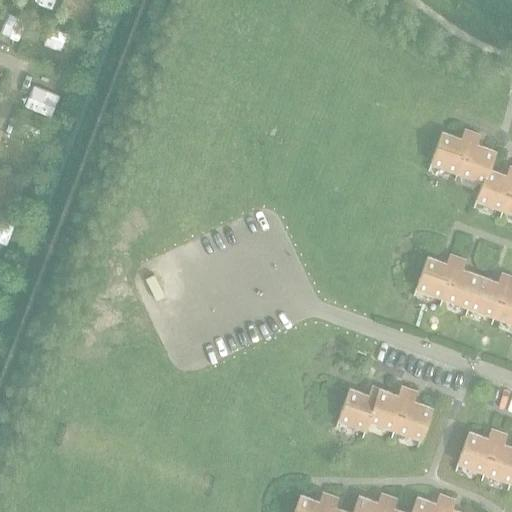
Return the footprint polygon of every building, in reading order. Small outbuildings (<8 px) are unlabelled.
[(455,172),(470,131),(463,128),(460,138),(440,131),(429,162),(455,172)] [(486,168),(487,168),(493,150),(474,143),(478,134),(470,131),(455,172),(481,181),(486,168)] [(501,209),(511,177),(511,166),(508,165),(505,175),(487,168),(486,168),(481,181),(474,199),(501,209)] [(511,177),(501,209),(511,212),(511,177)] [(441,297),(456,256),(448,253),(445,263),(426,256),(414,287),(441,297)] [(467,306),(478,275),(459,268),(463,259),(456,256),(441,297),(467,306)] [(492,315),(507,275),(500,272),(496,281),(478,275),(467,306),(492,315)] [(511,287),(511,283),(511,276),(507,275),(492,315),(511,322),(511,287)] [(367,419),(378,388),(371,385),(367,395),(348,388),(337,419),(364,429),(367,420),(367,419)] [(393,429),(407,388),(400,385),(397,395),(378,388),(367,419),(367,420),(393,429)] [(407,388),(393,429),(419,438),(430,407),(411,400),(415,391),(407,388)] [(482,472),(497,431),(490,428),(486,438),(467,431),(456,462),(482,472)] [(511,471),(511,446),(501,443),(504,434),(497,431),(482,472),(509,481),(511,472),(511,471),(511,472),(511,471)] [(322,511),(329,494),(321,492),(318,501),(299,494),(292,511),(322,511)] [(380,511),(387,495),(380,492),(376,502),(357,495),(350,511),(380,511)] [(439,511),(445,496),(438,493),(435,503),(416,496),(409,511),(439,511)] [(348,511),(333,506),(336,497),(329,494),(322,511),(348,511)] [(404,511),(391,507),(394,498),(387,495),(380,511),(404,511)] [(445,496),(439,511),(460,511),(449,508),(453,499),(445,496)]
